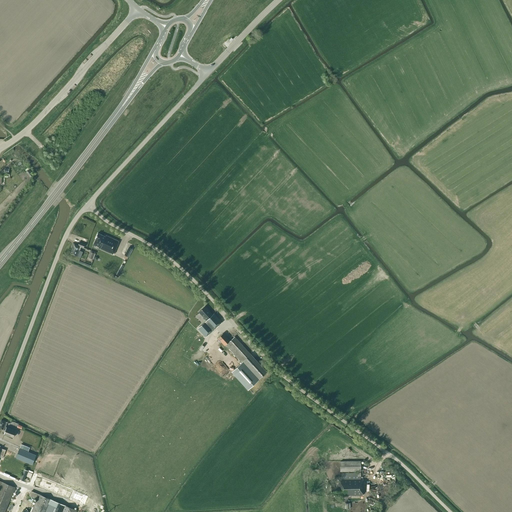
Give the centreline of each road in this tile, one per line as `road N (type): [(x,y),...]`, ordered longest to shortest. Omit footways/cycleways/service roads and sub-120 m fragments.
road 1 (unclassified): [(450,511),(394,458),(289,381),(174,262),(87,205)]
road 2 (unclassified): [(0,406),(64,238),(87,205)]
road 3 (trunk): [(0,265),(119,109)]
road 4 (tertiary): [(7,144),(138,8)]
road 5 (unclassified): [(87,205),(208,72)]
